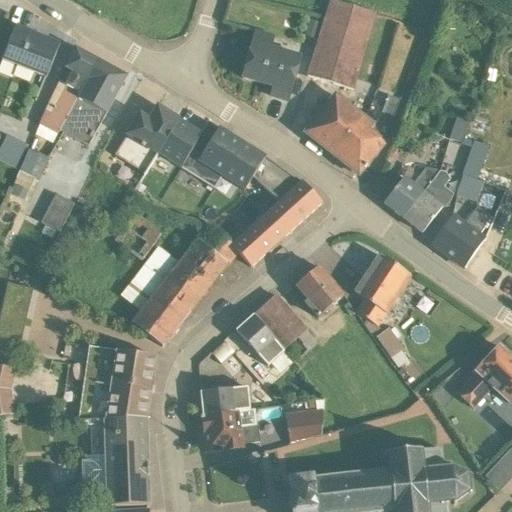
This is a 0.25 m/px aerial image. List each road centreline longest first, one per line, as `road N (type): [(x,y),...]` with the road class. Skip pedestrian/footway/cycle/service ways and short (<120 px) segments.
road 1 (residential): [(355,204),(205,331),(184,359),(171,404),(180,511)]
road 2 (residential): [(355,204),(186,88)]
road 3 (residential): [(511,323),(355,204)]
road 4 (residential): [(186,88),(40,0)]
